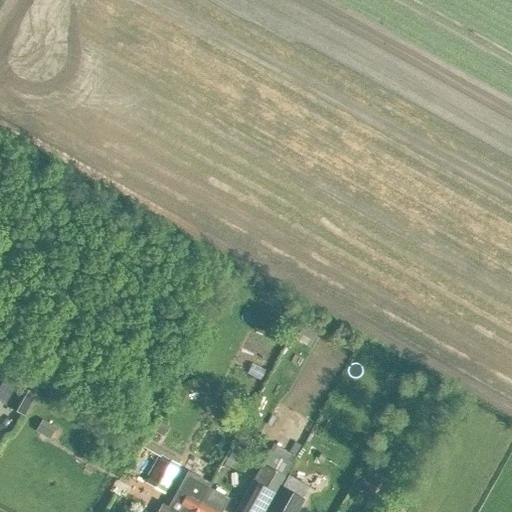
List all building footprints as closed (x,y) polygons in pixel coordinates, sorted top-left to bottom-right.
[(304,321),(294,339),(309,347),(319,329),(304,321)] [(23,417),(35,395),(18,386),(6,408),(23,417)] [(433,389),(422,407),(440,417),(451,399),(433,389)] [(246,404),(236,393),(220,408),(230,419),(246,404)] [(40,420),(34,432),(48,440),(55,428),(40,420)] [(144,448),(144,449),(131,471),(147,480),(145,484),(164,494),(180,466),(178,465),(181,460),(166,451),(163,457),(159,455),(161,450),(145,441),(141,447),(144,448)] [(266,450),(232,511),(261,511),(289,462),(266,450)] [(167,508),(161,504),(156,511),(193,511),(206,488),(209,482),(188,470),(167,508)] [(380,480),(363,472),(355,488),(372,496),(380,480)] [(206,488),(193,511),(220,511),(227,499),(206,488)] [(281,488),(267,511),(297,511),(304,501),(281,488)]
